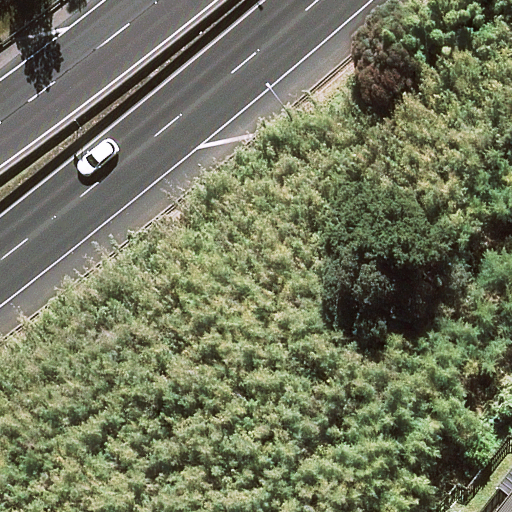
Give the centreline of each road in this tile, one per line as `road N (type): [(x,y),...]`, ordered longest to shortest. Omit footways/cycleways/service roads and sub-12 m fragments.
road 1 (trunk): [(317,0),(0,262)]
road 2 (trunk): [(0,125),(161,0)]
